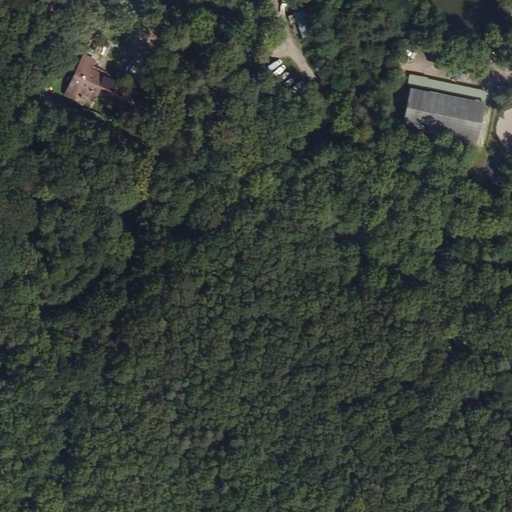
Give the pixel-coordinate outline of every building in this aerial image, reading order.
[(298,31),(308,29),(303,9),(293,12),(298,31)] [(106,74),(109,68),(94,62),(94,56),(81,51),(74,69),(99,79),(94,92),(69,82),(65,92),(75,96),(80,91),(96,97),(97,93),(112,99),(120,79),(106,74)] [(94,92),(99,79),(74,69),(69,82),(94,92)] [(485,109),(488,98),(414,74),(410,85),(485,109)] [(472,149),(485,109),(410,85),(397,126),(472,149)] [(151,117),(156,105),(151,103),(150,101),(138,95),(137,95),(129,92),(125,99),(135,106),(132,113),(144,119),(146,116),(151,117)] [(63,303),(63,291),(42,292),(41,303),(63,303)]
